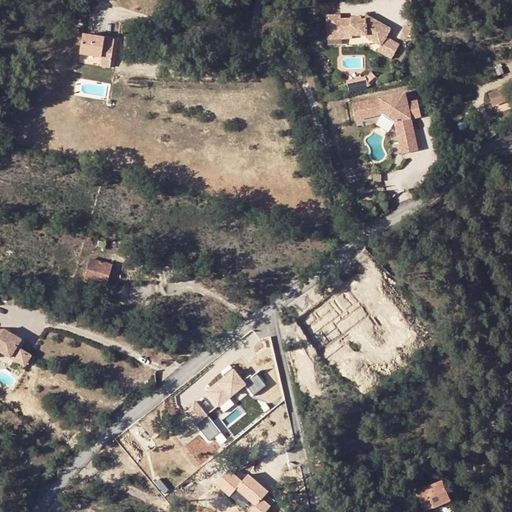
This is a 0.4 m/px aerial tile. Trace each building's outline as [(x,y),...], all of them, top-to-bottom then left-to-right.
[(330,20),(330,31),(341,31),(340,39),(351,39),(351,35),(365,36),(381,45),(378,51),(392,59),(401,44),(387,36),(390,29),(366,15),(365,18),(351,17),(351,18),(340,18),(340,15),(327,15),(326,20),(330,20)] [(326,20),(326,39),(340,39),(341,31),(330,31),(330,20),(326,20)] [(122,36),(122,51),(133,51),(133,37),(122,36)] [(83,39),(81,58),(102,60),(112,62),(114,43),(83,39)] [(111,71),(112,62),(102,60),(101,69),(111,71)] [(377,77),(371,71),(366,76),(369,85),(377,77)] [(366,76),(365,75),(346,79),(349,89),(369,85),(366,76)] [(489,93),(492,103),(511,96),(511,89),(510,86),(489,93)] [(394,121),(400,149),(416,146),(410,118),(425,115),(422,99),(407,102),(405,91),(352,102),(355,118),(382,113),(394,121)] [(107,243),(99,240),(97,246),(105,249),(107,243)] [(108,269),(109,263),(92,258),(86,280),(95,282),(107,285),(111,270),(108,269)] [(138,320),(134,329),(145,333),(148,324),(138,320)] [(5,331),(0,330),(0,350),(11,358),(11,357),(22,340),(5,329),(5,331)] [(21,349),(18,355),(23,358),(26,352),(21,349)] [(15,359),(11,357),(11,358),(25,366),(31,355),(26,352),(23,358),(18,355),(15,359)] [(209,396),(218,407),(245,385),(254,395),(266,385),(256,373),(252,376),(251,375),(243,381),(232,368),(224,375),(228,380),(209,396)] [(195,401),(184,410),(209,441),(220,433),(195,401)] [(262,499),(268,492),(248,474),(242,481),(228,470),(216,484),(230,496),(236,489),(256,506),(249,511),(265,511),(271,507),(262,499)] [(414,494),(422,511),(427,511),(450,503),(445,493),(440,482),(414,494)] [(451,489),(445,493),(450,503),(451,506),(458,503),(451,489)]
